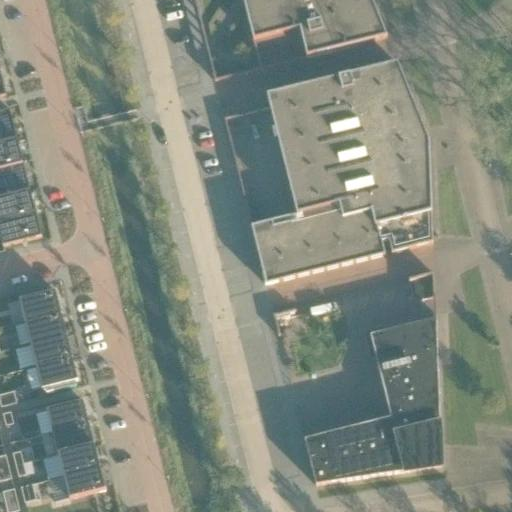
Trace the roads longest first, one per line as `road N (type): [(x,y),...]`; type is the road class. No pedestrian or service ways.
road 1 (unclassified): [(142,0),(270,511)]
road 2 (unclassified): [(432,0),(511,314)]
road 3 (residential): [(99,248),(166,511)]
road 4 (residential): [(36,0),(99,248)]
road 5 (unclassified): [(511,491),(388,511)]
